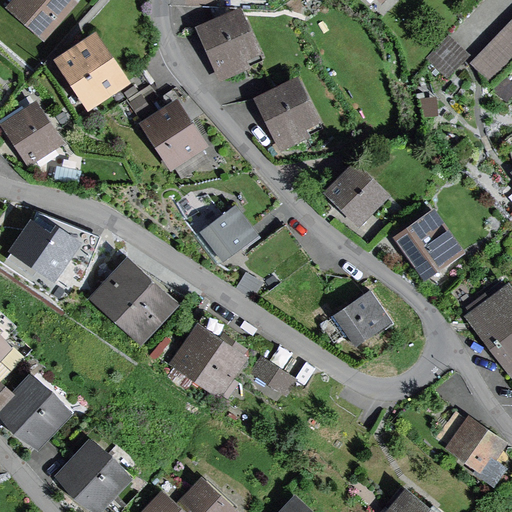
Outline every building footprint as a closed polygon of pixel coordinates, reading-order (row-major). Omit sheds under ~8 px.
[(4,0),(4,1),(44,34),(72,0),(4,0)] [(259,51),(237,4),(192,24),(218,80),(248,66),(245,58),(259,51)] [(511,57),(511,18),(469,64),(489,82),(511,57)] [(135,78),(99,25),(56,54),(92,107),(135,78)] [(469,53),(448,33),(425,57),(446,77),(469,53)] [(326,118),(302,72),(259,93),(286,147),(317,132),(313,124),(326,118)] [(210,141),(177,92),(138,117),(171,166),(177,162),(184,173),(212,155),(205,144),(210,141)] [(67,140),(39,96),(3,119),(32,163),(67,140)] [(437,114),(435,99),(424,101),(426,116),(437,114)] [(362,223),(393,191),(357,157),(326,189),(362,223)] [(259,235),(233,203),(198,230),(223,263),(259,235)] [(466,250),(434,205),(393,234),(424,278),(466,250)] [(37,206),(9,252),(57,281),(85,235),(37,206)] [(179,301),(126,252),(89,296),(143,342),(179,301)] [(490,291),(487,286),(467,301),(470,306),(465,310),(491,342),(511,325),(511,280),(508,276),(490,291)] [(390,320),(368,289),(318,324),(328,338),(335,342),(346,334),(353,345),(390,320)] [(224,397),(226,393),(231,396),(242,380),(236,376),(250,355),(245,352),(249,346),(224,329),(221,334),(199,320),(171,361),(181,367),(175,376),(189,386),(194,377),(224,397)] [(511,325),(491,342),(511,369),(511,325)] [(0,326),(0,358),(14,342),(0,326)] [(291,393),(301,376),(265,353),(255,370),(291,393)] [(55,384),(32,366),(15,385),(19,388),(1,407),(3,410),(16,427),(43,445),(77,405),(55,384)] [(5,376),(0,381),(0,411),(1,412),(3,410),(1,407),(19,388),(15,385),(5,376)] [(510,439),(470,411),(469,413),(458,406),(439,432),(450,440),(447,444),(477,466),(475,468),(494,482),(508,463),(498,456),(510,439)] [(115,452),(91,435),(59,472),(58,472),(76,496),(104,511),(135,475),(115,452)] [(235,511),(242,506),(202,470),(177,498),(193,511),(235,511)] [(193,511),(177,498),(162,484),(136,511),(193,511)] [(429,511),(435,505),(410,484),(386,511),(429,511)] [(321,511),(296,488),(274,511),(321,511)]
